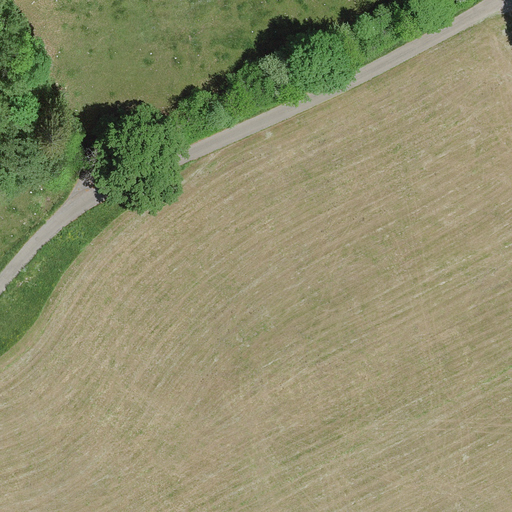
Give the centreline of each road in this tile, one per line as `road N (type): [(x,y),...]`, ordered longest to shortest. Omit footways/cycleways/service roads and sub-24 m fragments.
road 1 (unclassified): [(495,0),(385,65),(101,189),(57,219),(0,282)]
road 2 (trunk): [(127,511),(511,270)]
